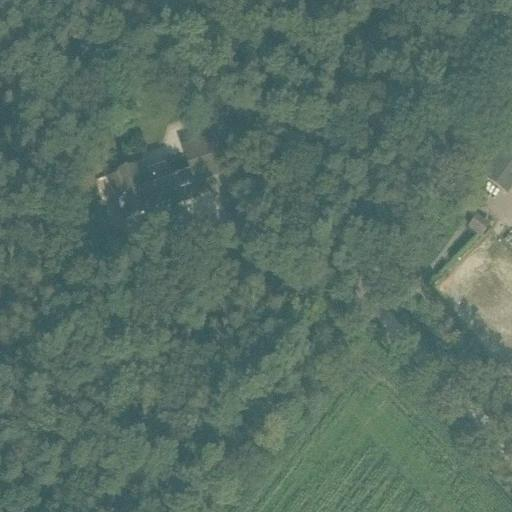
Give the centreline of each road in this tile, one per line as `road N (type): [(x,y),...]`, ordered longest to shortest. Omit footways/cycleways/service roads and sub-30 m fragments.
road 1 (track): [(198,511),(360,291)]
road 2 (residential): [(360,291),(511,87)]
road 3 (track): [(511,458),(360,291)]
